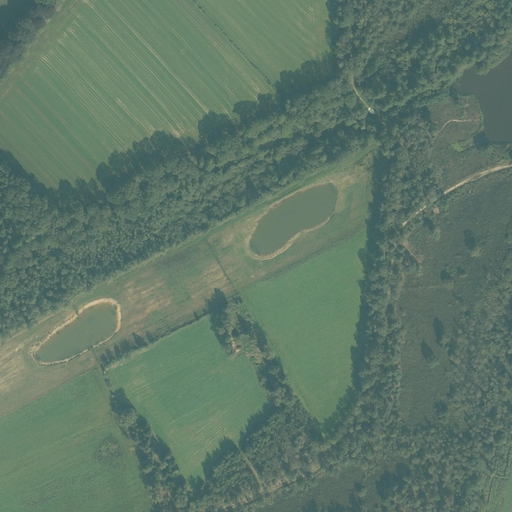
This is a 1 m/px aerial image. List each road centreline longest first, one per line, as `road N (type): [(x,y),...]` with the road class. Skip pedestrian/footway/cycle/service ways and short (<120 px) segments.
road 1 (track): [(392,232),(401,143),(353,91),(352,0)]
road 2 (track): [(210,511),(319,462),(372,392)]
road 3 (track): [(372,392),(392,232)]
road 4 (track): [(392,232),(453,187),(511,161)]
